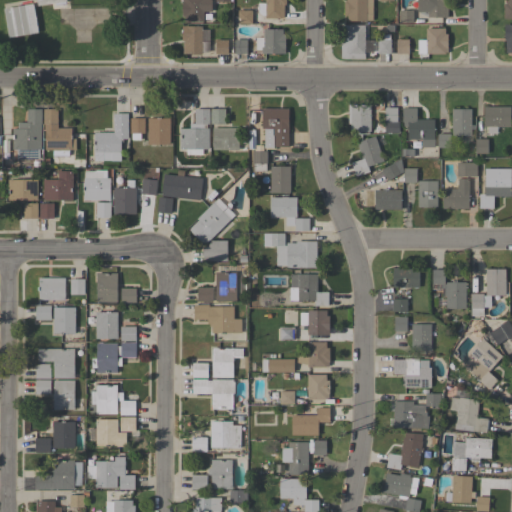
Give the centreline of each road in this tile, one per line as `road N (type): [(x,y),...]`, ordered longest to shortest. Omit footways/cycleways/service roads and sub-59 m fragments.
road 1 (residential): [(353,511),(368,332),(362,280),(321,161),(313,0)]
road 2 (residential): [(145,77),(511,78)]
road 3 (residential): [(7,511),(10,254)]
road 4 (residential): [(161,511),(170,257)]
road 5 (residential): [(0,254),(170,257)]
road 6 (residential): [(351,244),(511,242)]
road 7 (residential): [(0,77),(145,77)]
